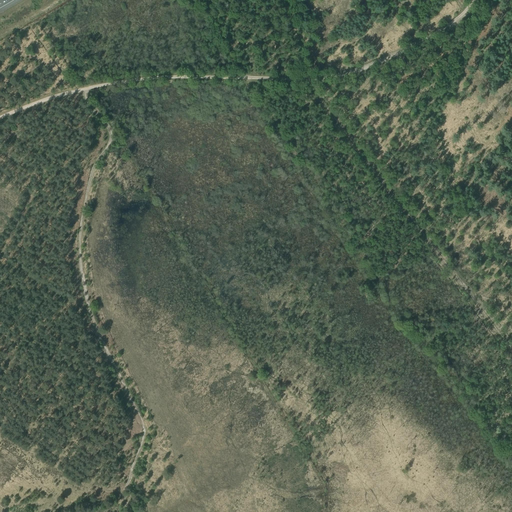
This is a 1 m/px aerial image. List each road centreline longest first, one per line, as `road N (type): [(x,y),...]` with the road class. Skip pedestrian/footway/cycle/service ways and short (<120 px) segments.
road 1 (track): [(49,511),(117,497),(144,431),(84,288),(84,202),(111,135),(83,89)]
road 2 (track): [(472,0),(438,36),(362,70),(308,80),(182,75),(83,89)]
